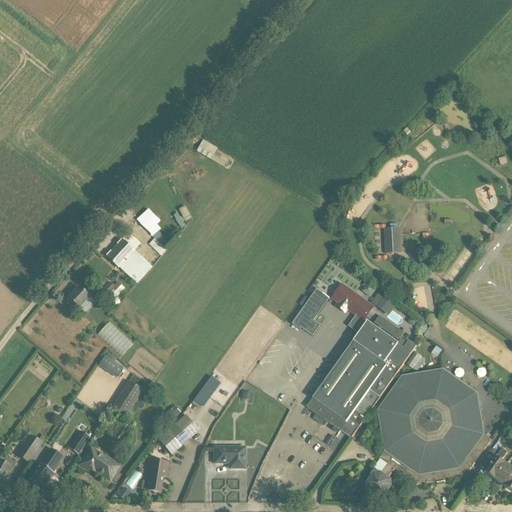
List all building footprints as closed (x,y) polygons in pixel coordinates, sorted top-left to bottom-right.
[(201,145),(197,152),(220,166),(224,159),(201,145)] [(168,239),(148,220),(158,210),(153,205),(137,222),(154,238),(149,244),(161,255),(165,251),(160,247),(168,239)] [(400,229),(384,230),(386,255),(402,254),(400,229)] [(122,240),(106,258),(118,270),(119,269),(137,285),(152,268),(122,240)] [(123,290),(118,285),(115,288),(110,283),(104,290),(108,294),(109,293),(115,299),(123,290)] [(375,308),(342,285),(331,300),(337,304),(335,307),(346,315),(349,312),(364,323),(375,308)] [(89,297),(78,288),(67,300),(78,309),(89,297)] [(313,296),(292,325),(300,330),(301,329),(313,337),(321,326),(314,321),(326,305),(313,296)] [(110,301),(112,307),(120,304),(117,298),(115,299),(110,301)] [(511,347),(458,311),(447,327),(509,369),(511,363),(511,347)] [(122,356),(134,343),(110,321),(98,334),(122,356)] [(404,349),(385,335),(368,323),(355,342),(307,408),(324,420),(340,432),(337,437),(337,438),(341,432),(352,439),(381,398),(417,347),(409,342),(404,349)] [(415,352),(406,364),(417,372),(426,360),(415,352)] [(98,367),(103,371),(106,367),(119,376),(123,369),(114,363),(106,357),(105,357),(98,367)] [(475,464),(491,441),(492,441),(484,435),(477,395),(444,371),(403,378),(379,412),(386,453),(385,453),(380,460),(388,465),(381,475),(380,475),(375,476),(368,485),(369,491),(379,498),(384,497),(391,487),(390,482),(388,480),(395,470),(417,486),(465,478),(475,464)] [(201,410),(219,383),(210,377),(191,403),(201,410)] [(142,392),(128,383),(111,409),(125,418),(142,392)] [(251,400),(252,393),(243,392),(242,399),(251,400)] [(173,407),(165,416),(172,423),(180,414),(173,407)] [(198,432),(185,418),(176,426),(158,442),(171,456),(189,441),(198,432)] [(90,439),(81,433),(69,450),(78,456),(90,439)] [(42,445),(30,437),(16,456),(28,464),(42,445)] [(43,455),(26,479),(40,490),(57,465),(57,464),(63,456),(50,447),(44,455),(43,455)] [(91,448),(85,457),(78,467),(89,474),(91,471),(110,483),(116,472),(119,467),(91,448)] [(245,449),(215,449),(215,464),(230,464),(230,469),(245,469),(245,449)] [(507,465),(501,461),(507,453),(502,449),(486,474),(496,481),(507,465)] [(0,488),(11,469),(8,467),(10,465),(0,459),(0,488)] [(168,465),(165,465),(150,462),(145,483),(151,484),(149,492),(160,494),(163,479),(166,478),(168,465)] [(511,468),(507,465),(496,481),(506,488),(511,478),(511,468)] [(130,493),(123,489),(118,496),(124,501),(130,493)]
